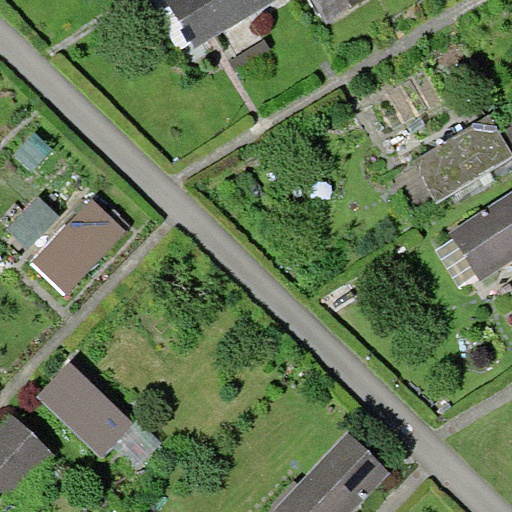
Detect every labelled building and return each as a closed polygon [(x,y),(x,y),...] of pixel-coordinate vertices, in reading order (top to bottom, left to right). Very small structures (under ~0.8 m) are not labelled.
[(207,39),(267,4),(264,0),(187,0),(185,1),(207,39)] [(425,160),(448,198),(507,163),(485,125),(425,160)] [(511,205),(452,244),(476,281),(511,258),(511,205)] [(40,259),(72,289),(119,238),(87,208),(40,259)] [(86,453),(116,421),(65,372),(35,404),(86,453)] [(0,440),(0,505),(40,463),(8,432),(0,440)] [(294,503),(303,511),(345,511),(373,483),(341,453),(294,503)]
